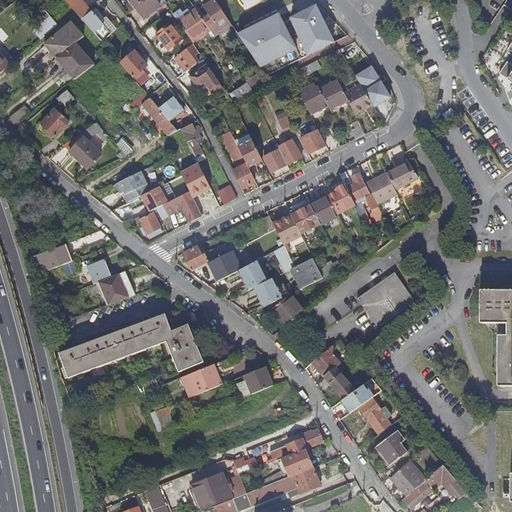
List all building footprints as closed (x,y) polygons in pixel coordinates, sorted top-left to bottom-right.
[(65,0),(82,19),(83,18),(91,12),(79,0),(65,0)] [(130,0),(144,18),(160,6),(156,0),(130,0)] [(204,20),(211,30),(215,36),(233,25),(215,0),(204,0),(207,5),(203,7),(209,16),(204,20)] [(313,0),(298,0),(291,3),(296,14),(315,5),(313,0)] [(175,17),(192,41),(193,43),(211,30),(204,20),(196,9),(193,11),(190,7),(175,17)] [(317,7),(291,19),(308,54),(334,42),(317,7)] [(111,35),(117,29),(107,18),(104,20),(95,9),(91,12),(83,18),(103,42),(111,34),(111,35)] [(278,12),(238,34),(261,67),(297,49),(278,12)] [(36,29),(43,39),(59,26),(51,16),(36,29)] [(63,30),(75,44),(84,37),(72,23),(63,30)] [(157,34),(169,50),(182,41),(170,25),(157,34)] [(46,45),(57,59),(75,44),(63,30),(46,45)] [(75,44),(57,59),(73,78),(75,76),(77,78),(93,65),(75,44)] [(511,45),(507,53),(511,56),(511,64),(511,65),(508,62),(500,74),(508,80),(507,81),(511,84),(511,86),(510,89),(511,90),(511,45)] [(175,59),(186,73),(199,63),(189,48),(175,59)] [(342,57),(338,50),(327,56),(330,63),(342,57)] [(141,71),(147,66),(135,52),(121,64),(133,78),(135,80),(143,73),(141,71)] [(0,74),(10,66),(0,54),(0,74)] [(320,69),(316,61),(308,65),(312,72),(320,69)] [(376,64),(358,73),(375,107),(394,97),(376,64)] [(204,83),(214,96),(222,90),(205,67),(190,79),(197,89),(204,83)] [(306,80),(312,77),(308,68),(301,71),(306,80)] [(151,76),(146,71),(143,73),(135,80),(139,85),(143,83),(151,76)] [(155,74),(143,83),(148,91),(161,82),(155,74)] [(356,114),(373,105),(356,79),(349,83),(352,90),(345,94),(349,101),(356,114)] [(260,84),(262,89),(271,84),(272,84),(269,80),(260,84)] [(342,86),(338,80),(321,89),(329,106),(331,111),(349,101),(345,94),(342,86)] [(352,90),(349,83),(342,86),(345,94),(352,90)] [(321,89),(318,84),(300,93),(311,115),(329,106),(321,89)] [(230,98),(234,103),(251,94),(255,92),(251,87),(230,98)] [(64,106),(74,98),(66,90),(57,98),(64,106)] [(154,102),(159,109),(169,101),(163,94),(154,102)] [(159,109),(170,121),(184,110),(174,97),(169,101),(159,109)] [(11,118),(7,122),(14,127),(31,113),(25,105),(10,117),(11,118)] [(56,137),(69,122),(54,109),(42,124),(56,137)] [(288,120),(279,124),(283,132),(292,128),(288,120)] [(362,136),(366,134),(359,121),(354,123),(358,133),(360,132),(362,136)] [(101,138),(107,134),(97,123),(64,146),(88,169),(102,155),(87,140),(98,133),(101,138)] [(189,143),(188,143),(192,150),(196,159),(204,155),(197,141),(201,139),(199,135),(202,132),(199,127),(195,128),(193,124),(182,130),(189,143)] [(273,125),(268,128),(273,137),(278,135),(273,125)] [(188,143),(181,130),(168,136),(171,142),(167,144),(173,155),(183,149),(182,146),(188,143)] [(309,155),(326,146),(319,130),(301,139),(309,155)] [(235,142),(238,146),(249,168),(262,161),(249,135),(235,142)] [(264,144),(270,152),(279,146),(274,137),(264,144)] [(279,150),(287,166),(302,158),(293,140),(278,148),(279,150)] [(242,167),(233,172),(242,190),(251,185),(249,180),(246,174),(248,173),(251,172),(249,168),(238,146),(233,149),(242,167)] [(193,164),(197,161),(196,159),(192,150),(187,152),(193,164)] [(272,174),(287,166),(279,150),(264,158),(272,174)] [(387,174),(396,192),(417,180),(405,161),(386,172),(387,174)] [(151,192),(141,172),(129,178),(117,184),(121,193),(125,191),(127,194),(125,195),(129,203),(142,196),(151,192)] [(375,218),(383,215),(378,205),(372,194),(370,195),(360,174),(352,178),(354,183),(352,184),(346,172),(340,175),(344,182),(354,203),(366,198),(375,218)] [(378,205),(398,196),(396,192),(387,174),(367,183),(372,194),(378,205)] [(338,215),(356,206),(354,203),(344,182),(333,187),(336,193),(329,197),(338,215)] [(148,213),(157,209),(176,199),(168,183),(151,192),(142,196),(147,205),(144,206),(148,213)] [(218,190),(225,203),(239,197),(233,183),(218,190)] [(190,192),(200,212),(205,209),(196,189),(190,192)] [(189,224),(203,217),(200,212),(190,192),(186,194),(176,199),(157,209),(163,220),(169,217),(182,210),(189,224)] [(338,216),(338,215),(329,197),(328,195),(310,204),(320,224),(321,225),(338,216)] [(317,226),(320,224),(310,204),(309,202),(289,212),(291,216),(293,219),(302,236),(304,240),(307,238),(304,232),(317,226)] [(143,227),(147,234),(149,239),(163,233),(161,229),(161,228),(153,213),(140,219),(143,227)] [(256,240),(276,230),(273,225),(269,216),(255,224),(257,229),(252,232),(256,240)] [(291,216),(273,225),(276,230),(284,245),(302,236),(293,219),(291,216)] [(327,238),(322,227),(318,228),(321,233),(319,234),(322,241),(327,238)] [(183,254),(192,272),(209,264),(233,252),(239,248),(235,240),(223,247),(222,246),(203,255),(198,246),(183,254)] [(262,256),(254,241),(243,246),(251,262),(262,256)] [(38,256),(44,272),(62,265),(71,262),(65,246),(38,256)] [(233,252),(209,264),(217,279),(219,278),(220,281),(229,277),(240,271),(242,270),(233,252)] [(303,264),(299,258),(292,262),(295,268),(302,265),(303,264)] [(314,259),(320,271),(323,270),(316,258),(314,259)] [(302,289),(323,279),(320,271),(314,259),(303,264),(302,265),(295,268),(292,270),(302,289)] [(71,262),(62,265),(67,276),(80,271),(76,260),(71,262)] [(94,284),(99,282),(111,277),(104,260),(87,267),(94,284)] [(242,270),(240,271),(249,288),(247,289),(248,292),(255,288),(268,281),(258,262),(242,270)] [(323,279),(343,269),(339,262),(323,270),(320,271),(323,279)] [(99,282),(108,305),(129,297),(126,290),(131,287),(125,272),(111,277),(99,282)] [(379,329),(386,323),(416,302),(395,273),(358,299),(370,315),(379,329)] [(264,309),(268,307),(283,299),(278,287),(273,279),(268,281),(255,288),(264,305),(262,306),(264,309)] [(283,299),(290,295),(284,284),(278,287),(283,299)] [(511,386),(511,290),(481,291),(480,323),(507,323),(507,336),(498,336),(498,372),(510,387),(511,386)] [(286,326),(304,311),(291,295),(290,295),(283,299),(268,307),(271,310),(270,311),(276,317),(277,315),(286,326)] [(305,312),(304,311),(286,326),(287,327),(305,312)] [(204,362),(188,325),(172,331),(165,315),(151,320),(149,314),(142,317),(144,322),(116,333),(114,327),(107,330),(109,336),(82,346),(79,340),(73,343),(75,349),(60,354),(70,379),(167,342),(180,372),(204,362)] [(283,328),(286,326),(277,315),(276,317),(274,319),(283,328)] [(350,345),(358,338),(352,330),(344,337),(350,345)] [(335,349),(333,346),(315,361),(312,363),(324,377),(336,367),(340,364),(331,353),(335,349)] [(213,365),(183,377),(191,397),(221,385),(213,365)] [(245,376),(253,394),(273,385),(265,367),(245,376)] [(336,367),(324,377),(343,400),(355,391),(336,367)] [(498,386),(510,387),(498,372),(498,386)] [(156,379),(144,384),(148,392),(159,387),(156,379)] [(380,392),(371,381),(362,388),(344,401),(350,409),(358,403),(367,397),(367,396),(373,391),(376,395),(380,392)] [(159,396),(151,399),(156,412),(164,409),(159,396)] [(360,408),(379,435),(391,426),(386,420),(392,416),(385,407),(381,410),(373,399),(360,408)] [(164,409),(156,412),(163,430),(174,426),(169,414),(171,413),(169,407),(164,409)] [(379,435),(371,440),(390,466),(393,464),(407,453),(401,445),(405,441),(393,425),(391,426),(379,435)] [(305,449),(324,441),(318,429),(312,432),(311,430),(301,434),(303,438),(270,451),(274,462),(277,460),(305,449)] [(312,467),(305,449),(277,460),(282,471),(270,476),(273,483),(312,467)] [(424,449),(418,455),(421,459),(427,454),(424,449)] [(393,464),(398,471),(409,462),(412,459),(407,453),(393,464)] [(243,459),(234,462),(236,466),(240,475),(249,472),(243,459)] [(425,481),(426,480),(409,462),(390,479),(406,496),(425,481)] [(228,476),(225,477),(227,483),(230,481),(233,489),(237,498),(247,494),(240,475),(236,466),(233,467),(237,477),(230,480),(228,476)] [(462,496),(466,493),(443,466),(429,478),(434,484),(439,481),(440,483),(442,481),(440,479),(442,478),(447,484),(444,487),(453,497),(455,495),(459,499),(462,496)] [(320,486),(313,467),(312,467),(273,483),(247,494),(251,505),(287,491),(289,498),(299,493),(300,494),(320,486)] [(202,511),(233,497),(230,490),(233,489),(230,481),(227,483),(225,477),(223,473),(192,486),(190,487),(191,491),(193,490),(202,511)] [(406,496),(402,500),(410,510),(433,490),(425,481),(406,496)] [(153,511),(166,511),(156,488),(145,492),(153,511)]
